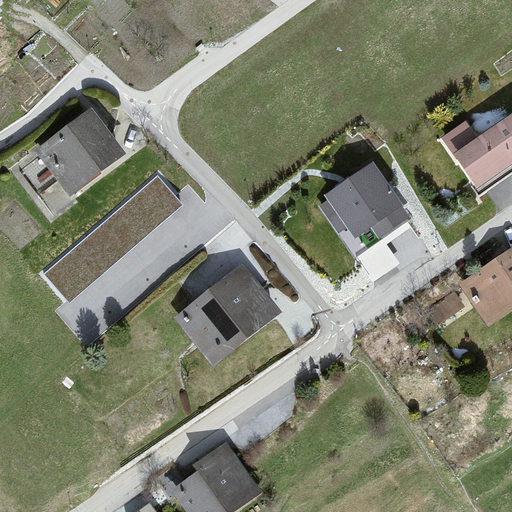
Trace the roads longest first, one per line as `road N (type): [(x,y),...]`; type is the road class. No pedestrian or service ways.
road 1 (residential): [(77,511),(340,332)]
road 2 (residential): [(147,111),(340,332)]
road 3 (residential): [(340,332),(511,223)]
road 4 (residential): [(147,111),(305,0)]
road 5 (residential): [(0,142),(83,83),(103,81),(147,111)]
